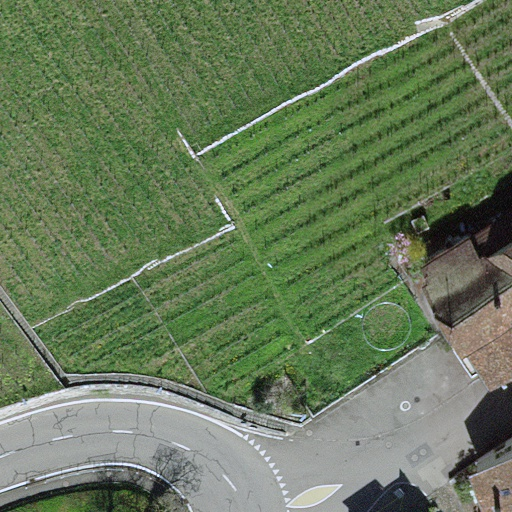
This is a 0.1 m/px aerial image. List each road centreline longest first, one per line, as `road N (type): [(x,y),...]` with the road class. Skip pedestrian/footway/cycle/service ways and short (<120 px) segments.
road 1 (residential): [(511,399),(245,511)]
road 2 (tertiary): [(245,511),(210,462),(145,433),(87,432),(0,456)]
